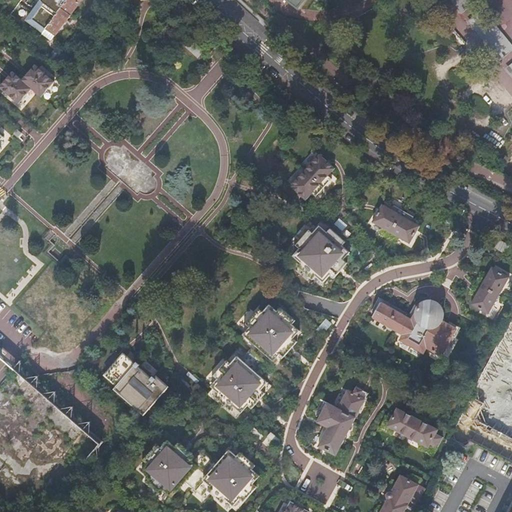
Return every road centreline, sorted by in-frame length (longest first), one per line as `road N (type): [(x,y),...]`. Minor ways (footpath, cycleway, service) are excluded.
road 1 (secondary): [(511,222),(354,128),(206,0)]
road 2 (residential): [(447,511),(471,466),(507,484),(493,511)]
